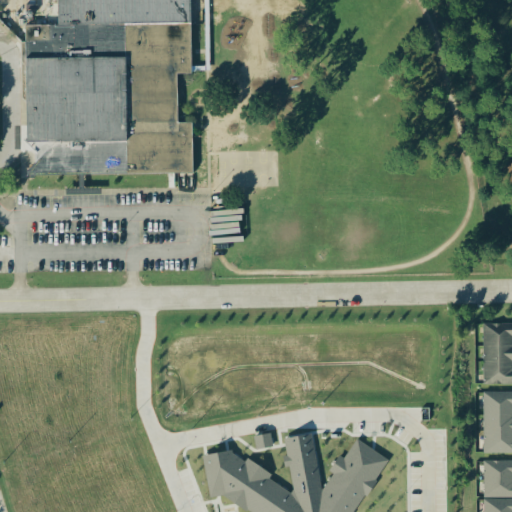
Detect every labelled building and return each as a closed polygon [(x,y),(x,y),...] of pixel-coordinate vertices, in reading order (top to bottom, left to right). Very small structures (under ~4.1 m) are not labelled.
[(21,25),(192,24),(192,75),(174,75),(174,126),(192,126),(192,177),(22,178),(21,25)] [(511,326),(483,326),(483,386),(511,386),(511,326)] [(485,454),(511,454),(511,393),(486,394),(485,454)] [(255,439),(258,452),(276,448),(273,435),(255,439)] [(204,458),(234,452),(236,456),(293,495),(295,490),(286,441),(313,437),(322,487),(325,491),(358,441),(389,465),(357,511),(249,511),(226,496),(212,498),(204,458)] [(511,462),(485,463),(486,500),(511,498),(511,462)] [(511,511),(511,501),(486,501),(485,511),(511,511)]
